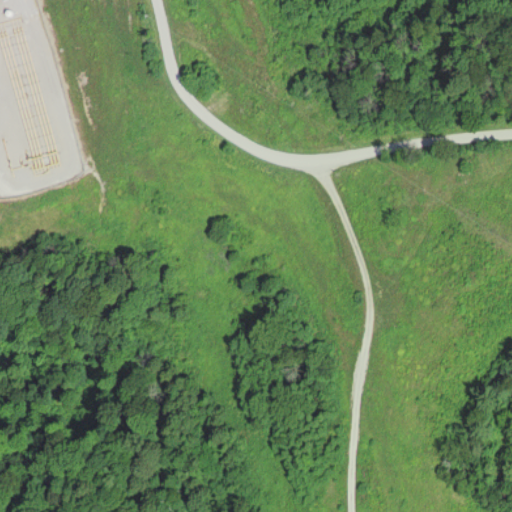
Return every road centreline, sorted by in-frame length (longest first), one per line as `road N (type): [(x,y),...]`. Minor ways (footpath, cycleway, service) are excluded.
road 1 (residential): [(511,134),(301,165),(264,154),(178,94),(158,0)]
road 2 (residential): [(321,162),(365,268),(369,302),(356,376),(353,511)]
